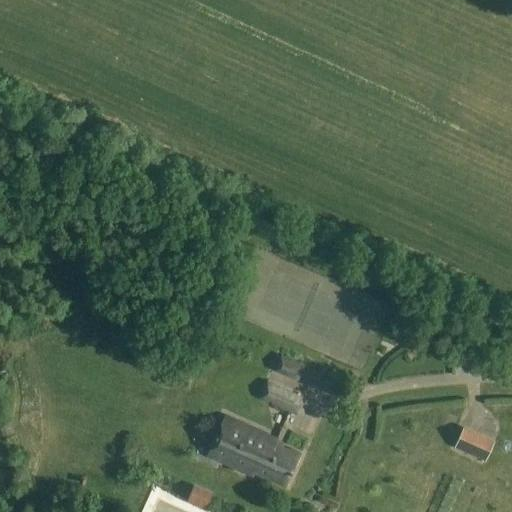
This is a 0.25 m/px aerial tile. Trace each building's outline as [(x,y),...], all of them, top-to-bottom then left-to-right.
[(371,287),(376,280),(366,273),(361,280),(371,287)] [(212,348),(223,337),(216,330),(205,341),(212,348)] [(280,354),(273,370),(286,376),(293,360),(280,354)] [(259,398),(298,416),(306,397),(267,380),(259,398)] [(255,471),(286,485),(300,454),(272,442),(275,436),(225,415),(208,455),(253,475),(255,471)] [(464,425),(454,447),(485,461),(495,439),(464,425)] [(187,503),(206,511),(214,494),(194,485),(187,503)]
